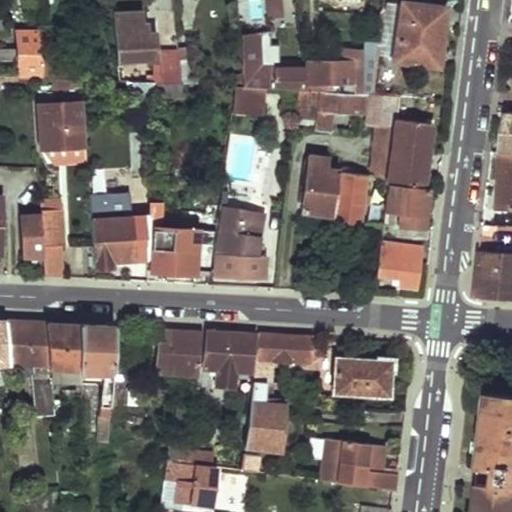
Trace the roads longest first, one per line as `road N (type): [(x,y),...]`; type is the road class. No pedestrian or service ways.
road 1 (residential): [(0,295),(447,319)]
road 2 (residential): [(447,319),(488,0)]
road 3 (residential): [(423,511),(447,319)]
